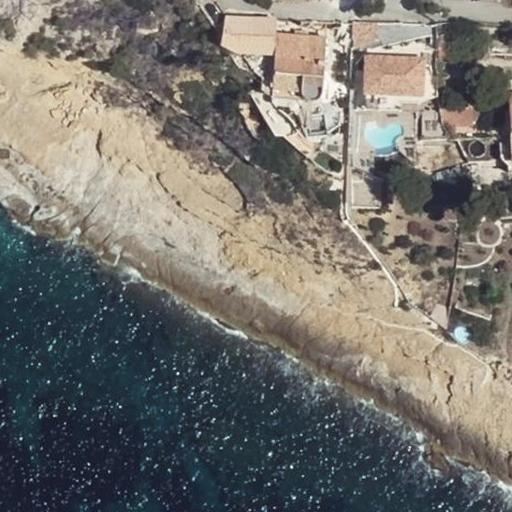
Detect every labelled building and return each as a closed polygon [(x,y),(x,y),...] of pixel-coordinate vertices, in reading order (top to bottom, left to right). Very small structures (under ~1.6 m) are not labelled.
[(224,19),(220,43),(234,46),(237,27),(238,20),(224,19)] [(377,23),(352,22),(352,41),(377,42),(377,23)] [(250,27),(237,27),(234,46),(249,49),(254,50),(259,28),(250,27)] [(325,39),(275,34),(271,92),(273,93),(272,98),(303,101),(305,103),(307,103),(309,104),(312,103),(317,102),(321,98),(325,39)] [(490,59),(489,50),(464,51),(465,60),(490,59)] [(405,97),(422,98),(422,97),(424,59),(365,56),(363,95),(376,95),(405,97)] [(435,96),(436,59),(424,59),(422,97),(435,97),(435,96)] [(405,97),(376,95),(375,111),(404,113),(405,97)] [(438,102),(436,102),(435,125),(452,125),(472,126),(473,109),(463,109),(464,103),(438,102)]
